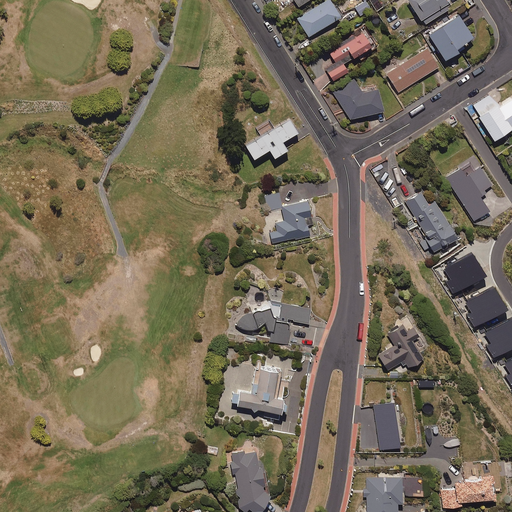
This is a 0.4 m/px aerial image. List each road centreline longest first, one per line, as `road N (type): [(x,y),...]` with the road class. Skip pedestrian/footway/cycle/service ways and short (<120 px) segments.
road 1 (residential): [(242,0),(342,160)]
road 2 (residential): [(297,511),(324,367),(345,338)]
road 3 (residential): [(342,160),(351,294),(345,338)]
road 4 (residential): [(345,338),(350,368),(331,511)]
road 5 (residential): [(342,160),(450,97)]
